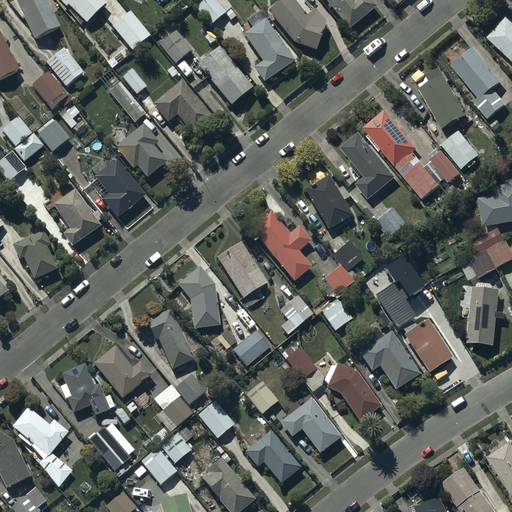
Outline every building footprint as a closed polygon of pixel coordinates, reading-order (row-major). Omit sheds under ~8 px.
[(46,0),(18,0),(16,1),(34,41),(60,29),(46,0)] [(61,0),(62,1),(60,3),(66,9),(68,7),(86,25),(106,5),(101,0),(61,0)] [(226,14),(214,0),(202,0),(194,7),(210,27),(225,15),(231,22),(236,17),(230,10),(226,14)] [(295,0),(282,0),(267,12),(293,45),(316,53),(327,24),(314,9),(307,15),(295,0)] [(324,0),(349,31),(376,9),(369,0),(324,0)] [(295,63),(265,21),(268,19),(262,11),(247,22),(252,30),(243,36),(262,64),(254,69),(264,85),(295,63)] [(130,13),(112,28),(132,53),(150,38),(130,13)] [(511,24),(506,20),(487,40),(511,63),(511,24)] [(176,32),(159,46),(175,65),(192,51),(176,32)] [(0,33),(0,81),(19,73),(0,33)] [(64,49),(46,64),(66,88),(84,74),(64,49)] [(219,49),(198,67),(231,108),(252,90),(219,49)] [(474,49),(452,67),(478,99),(474,103),(488,121),(506,106),(493,91),(502,84),(474,49)] [(421,90),(420,91),(442,131),(466,117),(440,70),(426,77),(429,82),(420,87),(421,90)] [(132,71),(122,79),(136,96),(146,88),(132,71)] [(48,73),(32,86),(52,111),(61,104),(64,108),(71,103),(48,73)] [(183,83),(153,106),(168,125),(177,117),(192,137),(213,121),(183,83)] [(120,84),(109,93),(134,125),(146,115),(120,84)] [(385,112),(364,130),(422,201),(440,186),(413,153),(417,150),(385,112)] [(18,118),(2,131),(15,149),(32,135),(18,118)] [(39,135),(38,136),(52,154),(69,141),(52,120),(37,132),(39,135)] [(144,126),(115,148),(133,170),(137,167),(147,179),(166,163),(153,147),(158,143),(144,126)] [(480,157),(459,132),(441,147),(462,171),(468,166),(470,169),(477,163),(475,161),(480,157)] [(396,179),(359,134),(341,150),(365,179),(357,186),(369,201),(396,179)] [(43,148),(33,136),(14,151),(24,164),(43,148)] [(0,172),(9,184),(25,170),(11,153),(0,162),(0,172)] [(460,175),(442,153),(432,162),(433,163),(429,166),(443,183),(445,180),(449,185),(460,175)] [(102,163),(91,172),(96,177),(94,179),(109,196),(102,202),(117,220),(145,197),(116,161),(107,168),(102,163)] [(329,177),(305,191),(328,232),(353,218),(344,202),(349,199),(343,188),(337,191),(329,177)] [(496,198),(480,200),(484,228),(511,223),(511,181),(507,183),(508,187),(495,189),(496,198)] [(75,192),(54,207),(70,231),(63,236),(72,248),(101,228),(97,223),(102,220),(97,212),(92,216),(75,192)] [(405,226),(392,210),(374,225),(387,241),(405,226)] [(290,236),(271,213),(249,230),(253,235),(250,237),(255,243),(258,241),(294,283),(311,269),(298,253),(311,243),(298,229),(290,236)] [(505,241),(499,230),(471,245),(478,257),(469,262),(479,280),(496,270),(511,260),(511,252),(506,241),(505,241)] [(45,234),(13,247),(19,262),(24,260),(33,282),(56,272),(47,249),(50,247),(45,234)] [(350,243),(333,256),(347,273),(364,260),(350,243)] [(265,299),(259,290),(267,286),(242,245),(217,260),(242,301),(246,299),(251,307),(265,299)] [(402,259),(391,266),(399,280),(402,279),(404,282),(411,278),(409,275),(410,274),(402,259)] [(354,283),(341,267),(317,287),(326,298),(334,292),(338,297),(354,283)] [(199,268),(177,286),(190,301),(194,330),(220,327),(214,286),(199,268)] [(424,279),(404,290),(416,310),(436,299),(424,279)] [(0,299),(8,292),(0,283),(0,299)] [(500,291),(474,289),(468,345),(495,348),(500,291)] [(313,315),(298,297),(280,313),(288,322),(280,329),(287,337),(313,315)] [(340,303),(322,316),(335,333),(352,320),(340,303)] [(171,311),(146,322),(155,343),(158,341),(172,372),(194,362),(171,311)] [(428,321),(404,336),(429,376),(453,360),(428,321)] [(270,348),(256,332),(233,352),(246,368),(270,348)] [(392,333),(360,354),(372,373),(380,368),(395,393),(420,377),(392,333)] [(116,348),(94,365),(122,401),(151,378),(140,364),(132,370),(116,348)] [(322,387),(324,380),(300,350),(294,355),(290,349),(281,356),(312,395),(322,387)] [(327,386),(326,389),(340,396),(359,423),(381,408),(357,375),(354,370),(339,363),(337,368),(332,365),(324,382),(327,386)] [(89,377),(84,366),(61,375),(65,386),(60,388),(65,401),(67,400),(72,415),(90,408),(94,418),(109,412),(109,410),(114,408),(110,397),(104,400),(99,386),(96,387),(92,376),(89,377)] [(191,378),(175,390),(188,407),(204,395),(191,378)] [(278,403),(263,383),(246,397),(262,416),(278,403)] [(193,416),(179,399),(156,417),(170,433),(176,428),(177,429),(193,416)] [(311,401),(280,424),(292,439),(301,431),(320,455),(341,439),(311,401)] [(198,417),(217,440),(234,427),(215,403),(198,417)] [(28,409),(12,429),(33,447),(31,449),(43,461),(39,465),(58,489),(72,472),(51,455),(68,434),(53,422),(49,427),(28,409)] [(104,429),(88,442),(114,473),(131,460),(128,457),(135,452),(112,425),(106,431),(104,429)] [(192,439),(183,428),(159,447),(174,466),(191,452),(185,445),(192,439)] [(13,442),(0,433),(0,477),(6,490),(30,479),(13,442)] [(270,433),(245,454),(257,469),(263,464),(281,486),(301,470),(270,433)] [(511,445),(511,444),(488,459),(511,497),(511,445)] [(158,450),(141,463),(160,487),(177,473),(158,450)] [(208,475),(202,480),(227,511),(242,511),(255,502),(222,460),(206,473),(208,475)] [(494,511),(465,470),(442,486),(460,511),(494,511)] [(46,503),(36,490),(10,511),(38,511),(37,510),(46,503)] [(132,511),(136,509),(123,494),(106,509),(107,511),(132,511)] [(190,511),(186,496),(159,503),(161,511),(190,511)] [(447,511),(442,498),(415,509),(416,511),(447,511)]
